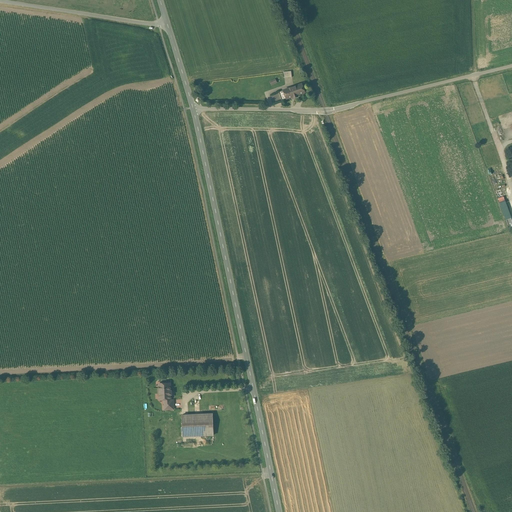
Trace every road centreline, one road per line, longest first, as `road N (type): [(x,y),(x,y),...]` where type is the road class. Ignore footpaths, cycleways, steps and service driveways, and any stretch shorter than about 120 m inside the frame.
road 1 (tertiary): [(193,109),(279,511)]
road 2 (unclassified): [(193,109),(324,111),(511,66)]
road 3 (track): [(246,356),(0,372)]
road 4 (unclassified): [(166,22),(0,1)]
